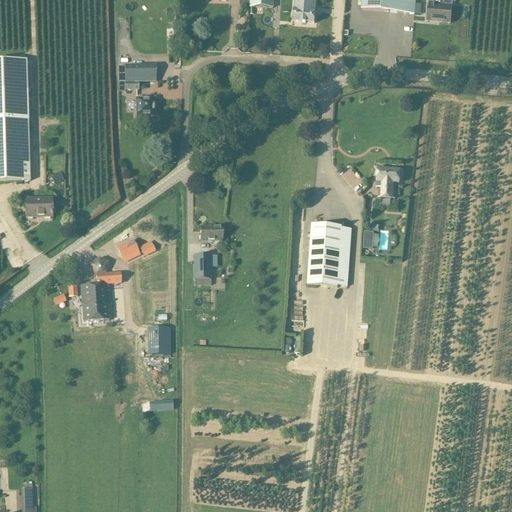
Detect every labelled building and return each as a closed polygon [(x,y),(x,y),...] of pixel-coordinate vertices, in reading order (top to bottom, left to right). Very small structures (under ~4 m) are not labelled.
[(249,0),(249,8),(250,8),(254,8),(273,8),(273,0),(249,0)] [(315,0),(295,0),(294,11),(293,11),(292,22),(314,24),(315,12),(315,0)] [(362,0),(361,10),(414,15),(415,0),(362,0)] [(428,0),(428,4),(427,22),(450,24),(452,6),(440,5),(440,0),(428,0)] [(26,62),(0,62),(0,182),(29,181),(26,62)] [(124,67),(124,68),(117,68),(117,83),(118,83),(118,93),(125,93),(124,92),(139,91),(138,84),(156,83),(155,66),(124,67)] [(136,118),(154,117),(154,99),(136,100),(136,118)] [(395,200),(396,184),(399,184),(400,171),(377,169),(376,182),(377,182),(376,188),(380,189),(379,199),(395,200)] [(63,182),(60,174),(54,177),(57,184),(63,182)] [(26,218),(52,218),(51,199),(25,200),(26,218)] [(338,287),(348,288),(352,230),(342,229),(342,228),(312,226),(308,286),(338,288),(338,287)] [(200,228),(200,243),(222,242),(221,228),(200,228)] [(125,258),(127,262),(140,256),(133,242),(117,249),(122,260),(125,258)] [(155,253),(150,243),(139,248),(144,258),(155,253)] [(210,281),(211,281),(210,256),(192,256),(193,282),(194,282),(194,287),(210,287),(210,281)] [(97,286),(80,287),(83,323),(108,321),(106,285),(120,285),(119,275),(96,276),(97,286)] [(76,288),(68,289),(68,299),(77,298),(76,288)] [(169,329),(147,329),(147,356),(169,356),(169,329)] [(149,404),(149,413),(172,412),(171,403),(149,404)] [(35,511),(35,508),(32,508),(32,490),(20,490),(20,511),(35,511)]
